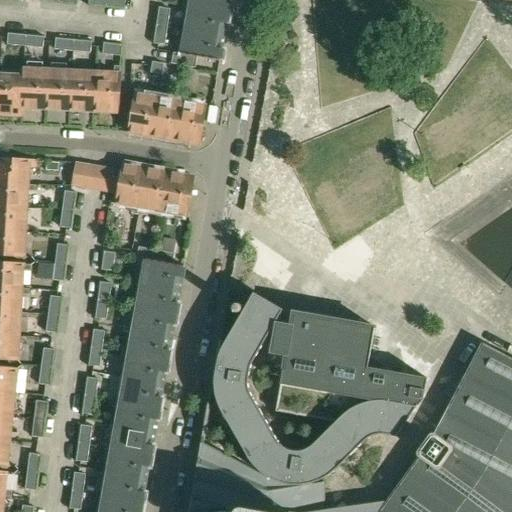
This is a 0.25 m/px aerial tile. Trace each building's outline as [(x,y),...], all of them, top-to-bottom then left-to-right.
[(107,0),(107,7),(125,9),(125,0),(107,0)] [(191,0),(191,1),(186,0),(183,0),(183,6),(228,13),(230,0),(191,0)] [(186,30),(224,37),(228,13),(183,6),(182,12),(189,13),(186,30)] [(159,8),(157,25),(168,27),(170,9),(159,8)] [(168,27),(157,25),(154,43),(165,45),(168,27)] [(186,30),(182,55),(185,55),(197,58),(220,61),(224,37),(186,30)] [(7,45),(25,47),(26,36),(8,34),(7,45)] [(44,37),(26,36),(25,47),(43,48),(44,37)] [(74,40),(56,39),(55,50),(73,51),(74,40)] [(92,42),(74,40),(73,51),(91,53),(92,42)] [(122,45),(104,43),(103,54),(121,56),(122,45)] [(182,55),(173,53),(171,64),(183,66),(185,55),(182,55)] [(185,55),(183,66),(195,68),(197,58),(185,55)] [(164,64),(152,62),(150,73),(162,75),(164,64)] [(114,74),(96,73),(94,111),(119,113),(121,74),(120,74),(120,67),(115,66),(114,74)] [(24,76),(22,108),(46,109),(48,70),(43,70),(27,69),(24,69),(24,76)] [(48,70),(46,109),(70,110),(72,72),(66,71),(51,71),(48,70)] [(70,110),(94,111),(96,73),(72,72),(70,110)] [(24,76),(0,75),(0,78),(0,114),(22,115),(22,108),(24,76)] [(152,137),(158,99),(160,91),(154,90),(153,98),(134,94),(127,132),(152,137)] [(176,102),(158,99),(152,137),(176,141),(182,103),(183,96),(177,95),(176,102)] [(207,107),(182,103),(176,141),(200,145),(207,107)] [(0,182),(28,184),(29,167),(36,167),(37,160),(0,158),(0,182)] [(86,189),(89,165),(76,163),(72,186),(86,189)] [(103,181),(102,191),(111,192),(117,193),(115,204),(133,207),(132,214),(139,215),(140,208),(146,170),(122,165),(121,171),(105,168),(103,181)] [(170,173),(146,170),(140,208),(157,211),(156,218),(162,219),(163,212),(164,212),(170,173)] [(170,173),(164,212),(188,216),(195,178),(170,173)] [(28,185),(28,184),(0,182),(0,207),(27,208),(28,191),(35,191),(36,186),(28,185)] [(65,191),(62,209),(73,211),(76,193),(65,191)] [(0,207),(0,231),(26,232),(27,208),(0,207)] [(71,229),(73,211),(62,209),(60,227),(71,229)] [(0,231),(0,256),(24,258),(26,232),(0,231)] [(55,262),(66,264),(69,246),(58,244),(55,262)] [(137,258),(146,260),(146,259),(155,261),(157,250),(139,247),(137,258)] [(157,250),(155,261),(173,264),(175,253),(157,250)] [(113,271),(116,253),(105,252),(102,270),(113,271)] [(146,259),(146,260),(145,261),(138,259),(137,265),(144,266),(141,284),(180,290),(184,266),(173,264),(155,261),(146,259)] [(0,262),(0,287),(22,289),(23,271),(31,271),(31,265),(24,265),(24,264),(0,262)] [(64,281),(66,264),(55,262),(53,280),(64,281)] [(111,284),(100,282),(98,300),(109,302),(111,284)] [(176,314),(180,290),(141,284),(138,301),(131,300),(130,306),(176,314)] [(30,289),(22,289),(0,287),(0,311),(21,313),(22,295),(29,295),(30,289)] [(252,366),(253,363),(283,310),(254,293),(244,311),(223,347),(221,351),(219,356),(217,363),(216,369),(214,381),(215,390),(216,395),(217,399),(219,407),(222,412),(250,461),(255,467),(259,471),(262,473),(267,477),(268,477),(271,479),(273,480),(275,481),(278,482),(280,483),(282,483),(285,484),(287,484),(289,485),(293,485),(295,485),(297,485),(298,485),(300,485),(302,485),(304,485),(305,485),(307,485),(308,484),(310,484),(312,484),(317,482),(324,479),(329,476),(332,473),(337,469),(376,430),(377,430),(377,429),(397,433),(398,434),(418,407),(391,402),(387,402),(384,401),(382,401),(379,401),(377,401),(374,401),(371,402),(367,403),(363,404),(360,405),(357,406),(354,407),(351,409),(348,411),(345,413),(343,415),(340,418),(336,422),(313,445),(309,448),(305,450),(301,451),(296,451),(292,451),(289,450),(285,448),(283,446),(280,443),(277,440),(252,395),(250,392),(249,389),(249,386),(249,383),(249,379),(251,369),(252,366)] [(48,314),(59,315),(62,297),(51,296),(48,314)] [(109,302),(98,300),(96,318),(107,320),(109,302)] [(172,338),(176,314),(130,306),(129,312),(136,314),(133,331),(172,338)] [(0,311),(0,335),(19,337),(20,319),(28,319),(28,313),(21,313),(0,311)] [(275,325),(271,354),(284,356),(280,382),(275,411),(336,422),(340,418),(343,415),(345,413),(348,411),(351,409),(354,407),(357,406),(360,405),(363,404),(367,403),(371,402),(374,401),(377,401),(379,401),(382,401),(384,401),(387,402),(391,402),(418,407),(419,406),(418,405),(423,399),(426,380),(427,381),(427,378),(384,370),(388,365),(375,357),(368,367),(375,327),(294,312),(291,327),(279,325),(279,324),(277,324),(276,325),(275,325)] [(57,333),(59,315),(48,314),(46,332),(57,333)] [(92,348),(103,349),(105,331),(94,330),(92,348)] [(167,361),(172,338),(133,331),(130,348),(123,347),(122,353),(167,361)] [(19,337),(0,335),(0,359),(18,361),(19,337)] [(194,482),(189,511),(511,511),(511,359),(483,344),(434,438),(389,501),(325,510),(325,483),(312,485),(312,484),(310,484),(308,484),(307,485),(305,485),(304,485),(302,485),(300,485),(298,485),(297,485),(295,485),(293,485),(289,485),(287,484),(285,484),(282,483),(280,483),(278,482),(275,481),(273,480),(271,479),(268,477),(267,477),(201,444),(196,474),(194,482)] [(41,366),(52,368),(55,350),(44,348),(41,366)] [(103,349),(92,348),(89,366),(100,367),(103,349)] [(125,378),(163,385),(167,361),(122,353),(120,360),(128,361),(125,378)] [(50,386),(52,368),(41,366),(39,384),(50,386)] [(0,367),(0,391),(15,393),(17,369),(0,367)] [(112,376),(108,400),(113,400),(159,409),(163,385),(125,378),(112,376)] [(85,396),(96,397),(99,379),(88,378),(85,396)] [(0,415),(12,417),(15,393),(0,391),(0,415)] [(94,415),(96,397),(85,396),(83,413),(94,415)] [(155,432),(159,409),(113,400),(112,407),(119,408),(116,425),(155,432)] [(37,401),(34,419),(45,420),(48,402),(37,401)] [(0,415),(0,440),(10,441),(12,417),(0,415)] [(43,438),(45,420),(34,419),(32,437),(43,438)] [(79,443),(90,445),(92,427),(81,425),(79,443)] [(150,456),(155,432),(116,425),(112,449),(150,456)] [(10,441),(0,440),(0,465),(7,466),(10,441)] [(90,445),(79,443),(76,461),(87,462),(90,445)] [(150,456),(112,449),(108,473),(146,479),(150,456)] [(30,453),(27,471),(38,473),(41,455),(30,453)] [(0,497),(4,498),(4,496),(12,497),(12,491),(5,491),(7,472),(0,471),(0,497)] [(36,491),(38,473),(27,471),(25,489),(36,491)] [(72,491),(83,492),(86,474),(75,473),(72,491)] [(142,503),(146,479),(108,473),(105,490),(98,489),(96,495),(142,503)] [(83,492),(72,491),(70,509),(81,510),(83,492)] [(140,511),(142,503),(96,495),(95,502),(103,503),(100,511),(140,511)]
